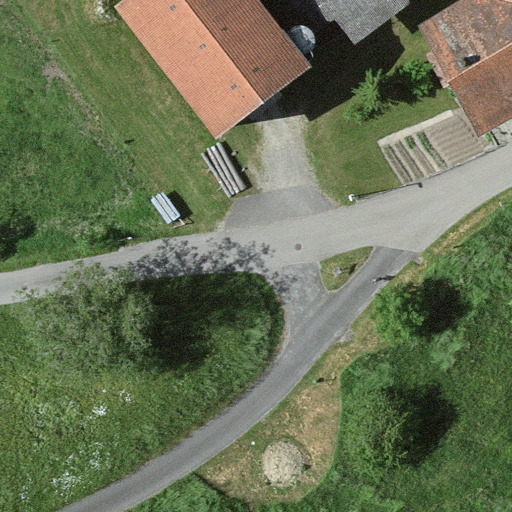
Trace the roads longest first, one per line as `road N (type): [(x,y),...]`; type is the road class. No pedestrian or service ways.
road 1 (tertiary): [(318,335),(221,432),(85,511)]
road 2 (unclassified): [(0,289),(276,244)]
road 3 (tertiary): [(425,214),(318,335)]
road 4 (unclassified): [(276,244),(425,214)]
